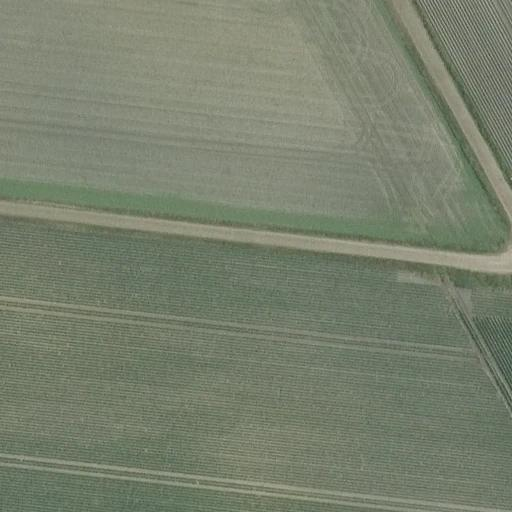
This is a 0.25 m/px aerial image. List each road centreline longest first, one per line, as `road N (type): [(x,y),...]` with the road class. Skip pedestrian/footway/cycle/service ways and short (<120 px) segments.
road 1 (unclassified): [(511,262),(0,208)]
road 2 (unclassified): [(511,212),(396,0)]
